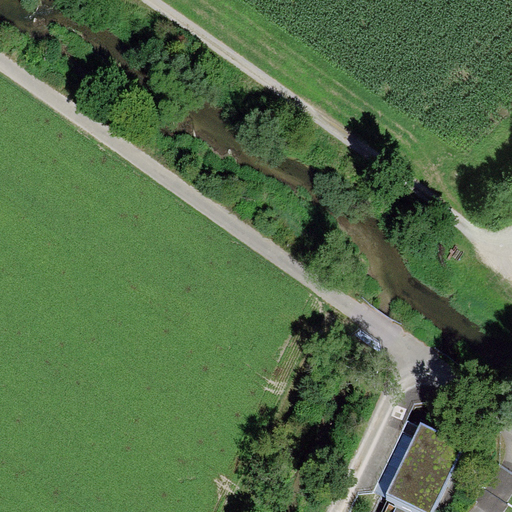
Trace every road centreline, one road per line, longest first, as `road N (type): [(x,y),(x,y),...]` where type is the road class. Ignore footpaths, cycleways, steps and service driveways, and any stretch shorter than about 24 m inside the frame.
road 1 (track): [(0,55),(421,359)]
road 2 (track): [(511,224),(494,234),(454,215),(149,0)]
road 3 (track): [(332,511),(421,359)]
